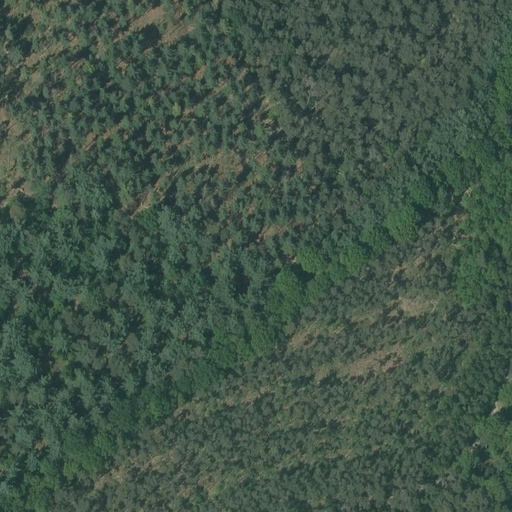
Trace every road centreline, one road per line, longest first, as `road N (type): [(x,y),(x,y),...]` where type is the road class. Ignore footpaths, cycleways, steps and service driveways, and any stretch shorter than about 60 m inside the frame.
road 1 (track): [(210,0),(340,233)]
road 2 (track): [(463,511),(466,463),(511,375)]
road 3 (track): [(338,511),(444,482),(466,463)]
